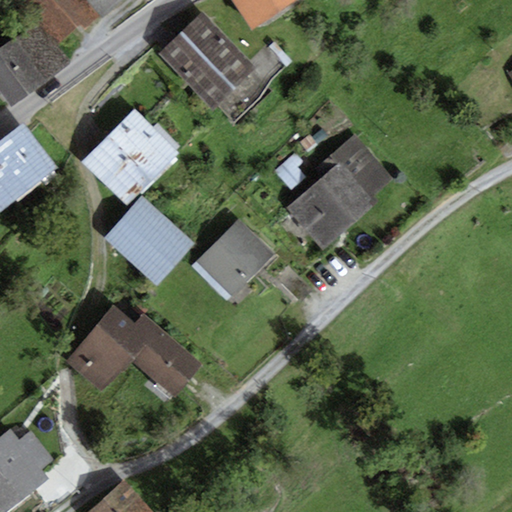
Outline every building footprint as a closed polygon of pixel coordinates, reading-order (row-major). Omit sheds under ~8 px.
[(84,29),(100,14),(87,0),(17,0),(39,22),(57,45),(80,24),(84,29)] [(87,0),(100,14),(103,18),(123,0),(87,0)] [(231,0),(251,30),(297,0),(231,0)] [(257,70),(203,13),(159,55),(213,111),(257,70)] [(57,45),(39,22),(0,50),(0,95),(2,95),(12,108),(71,64),(57,45)] [(179,154),(134,110),(107,137),(152,182),(179,154)] [(0,212),(57,168),(22,124),(0,141),(0,212)] [(375,204),(370,198),(392,179),(354,134),(329,156),(338,166),(287,209),(321,249),(375,204)] [(152,182),(107,137),(82,161),(127,206),(152,182)] [(297,161),(280,173),(294,192),(311,180),(297,161)] [(195,245),(142,197),(104,240),(158,287),(195,245)] [(275,255),(239,219),(196,262),(232,298),(275,255)] [(130,331),(135,325),(114,306),(66,362),(103,394),(131,362),(146,345),(130,331)] [(202,365),(143,315),(135,325),(130,331),(146,345),(131,362),(174,398),(202,365)] [(0,439),(0,470),(23,500),(49,480),(42,470),(54,461),(31,432),(19,441),(11,431),(0,439)] [(0,511),(6,511),(23,500),(0,470),(0,511)] [(152,511),(125,480),(89,511),(152,511)]
